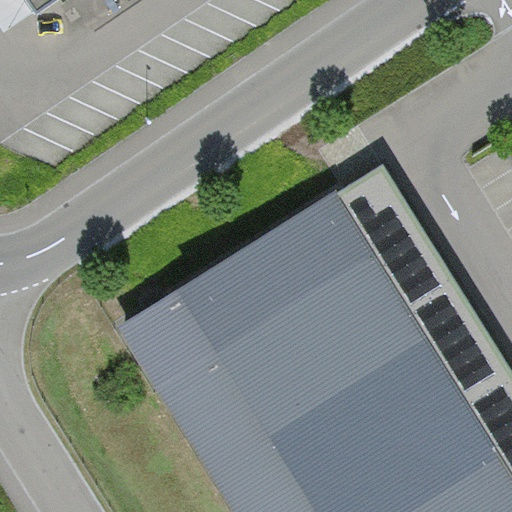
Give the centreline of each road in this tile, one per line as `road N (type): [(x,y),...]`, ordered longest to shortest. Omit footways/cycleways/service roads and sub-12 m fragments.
road 1 (residential): [(409,0),(0,277)]
road 2 (residential): [(0,396),(72,511)]
